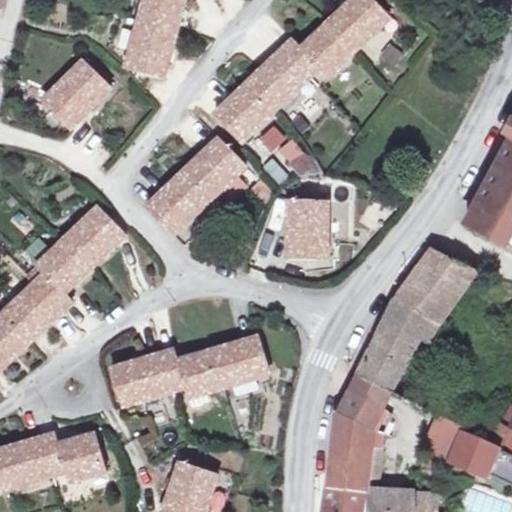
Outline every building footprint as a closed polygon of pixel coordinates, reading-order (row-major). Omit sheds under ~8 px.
[(164,80),(185,0),(146,0),(131,57),(141,60),(138,73),(164,80)] [(304,73),(325,54),(339,69),(382,28),(374,21),(384,11),(373,0),(356,0),(304,50),(296,40),(216,117),(235,137),(245,127),(253,135),(311,80),(304,73)] [(382,28),(392,19),(384,11),(374,21),(382,28)] [(396,66),(404,56),(391,46),(384,57),(396,66)] [(304,73),(311,80),(321,70),(329,78),(339,69),(325,54),(304,73)] [(138,73),(141,60),(131,57),(127,71),(138,73)] [(113,88),(85,62),(44,104),(71,131),(113,88)] [(312,127),(302,116),(294,123),(304,135),(312,127)] [(273,153),(287,137),(273,125),(258,141),(273,153)] [(243,145),(253,135),(245,127),(235,137),(243,145)] [(511,220),(511,128),(509,135),(511,136),(511,144),(506,155),(488,190),(468,226),(496,240),(508,218),(511,220)] [(237,177),(248,166),(221,139),(149,209),(168,228),(178,219),(186,227),(221,193),(237,177)] [(282,156),(292,166),(302,176),(322,173),(312,157),(300,139),(282,156)] [(488,190),(506,155),(500,151),(482,187),(488,190)] [(290,177),(272,158),(263,167),(281,186),(290,177)] [(231,204),(248,188),(237,177),(221,193),(231,204)] [(258,179),(250,192),(267,203),(275,190),(258,179)] [(355,187),(335,179),(302,180),(302,191),(336,193),(336,200),(355,200),(355,187)] [(383,210),(386,202),(375,197),(372,205),(383,210)] [(317,261),(317,247),(328,247),(329,201),(291,201),(290,260),(317,261)] [(98,225),(108,215),(101,208),(91,217),(98,225)] [(0,373),(54,322),(49,316),(59,307),(64,313),(75,303),(67,294),(127,235),(108,215),(98,225),(91,217),(38,268),(45,276),(35,285),(0,319),(0,373)] [(511,248),(511,220),(508,218),(496,240),(511,248)] [(176,236),(186,227),(178,219),(168,228),(176,236)] [(328,261),(328,247),(317,247),(317,261),(328,261)] [(358,377),(392,394),(394,394),(434,320),(442,324),(478,274),(433,252),(395,304),(358,377)] [(35,285),(45,276),(38,268),(28,278),(35,285)] [(54,322),(64,313),(59,307),(49,316),(54,322)] [(262,378),(258,365),(268,362),(261,338),(180,363),(188,389),(191,400),(262,378)] [(188,389),(180,363),(176,352),(163,355),(175,392),(188,389)] [(175,392),(163,355),(151,359),(162,396),(175,392)] [(162,396),(151,359),(112,371),(123,408),(162,396)] [(272,375),(268,362),(258,365),(262,378),(272,375)] [(385,407),(392,394),(358,377),(351,391),(385,407)] [(403,399),(443,418),(468,430),(476,414),(412,382),(403,399)] [(374,430),(382,413),(385,407),(351,391),(341,412),(374,430)] [(368,491),(373,446),(382,447),(385,434),(374,430),(341,412),(333,460),(331,490),(367,494),(368,491)] [(385,434),(392,418),(382,413),(374,430),(385,434)] [(466,433),(467,432),(468,430),(443,418),(436,436),(459,447),(466,433)] [(487,477),(500,449),(466,433),(459,447),(454,461),(487,477)] [(68,472),(60,447),(57,435),(44,439),(55,476),(68,472)] [(108,472),(97,436),(60,447),(68,472),(71,483),(108,472)] [(454,461),(459,447),(436,436),(430,449),(454,461)] [(55,476),(44,439),(31,443),(42,479),(55,476)] [(0,491),(42,479),(31,443),(0,452),(0,491)] [(378,492),(382,447),(373,446),(368,491),(378,492)] [(490,477),(511,485),(511,456),(501,452),(490,477)] [(205,511),(218,474),(182,462),(165,511),(205,511)] [(364,511),(367,494),(331,490),(328,511),(364,511)] [(438,511),(439,495),(414,494),(378,492),(368,491),(367,494),(364,511),(438,511)]
